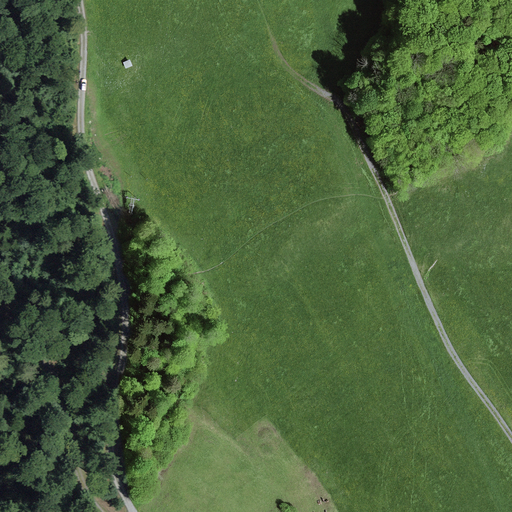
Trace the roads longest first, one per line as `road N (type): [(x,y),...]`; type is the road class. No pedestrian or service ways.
road 1 (track): [(79,0),(86,153),(125,298),(115,445),(132,511)]
road 2 (track): [(387,198),(449,346),(511,435)]
road 3 (track): [(99,511),(43,356),(0,304)]
road 4 (track): [(278,48),(293,72),(346,107),(387,198)]
